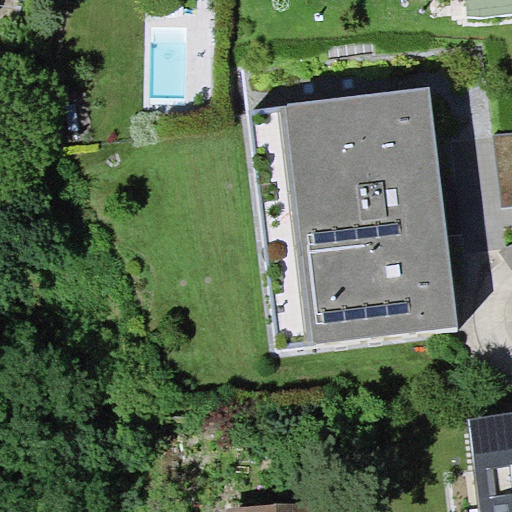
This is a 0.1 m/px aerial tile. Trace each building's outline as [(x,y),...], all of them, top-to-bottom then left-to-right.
[(511,0),(459,0),(462,21),(479,22),(511,17),(511,0)] [(428,83),(248,104),(277,352),(458,337),(428,83)] [(18,145),(46,142),(42,111),(14,114),(18,145)] [(511,511),(511,410),(469,416),(480,511),(511,511)] [(226,511),(326,511),(325,498),(226,505),(226,511)]
